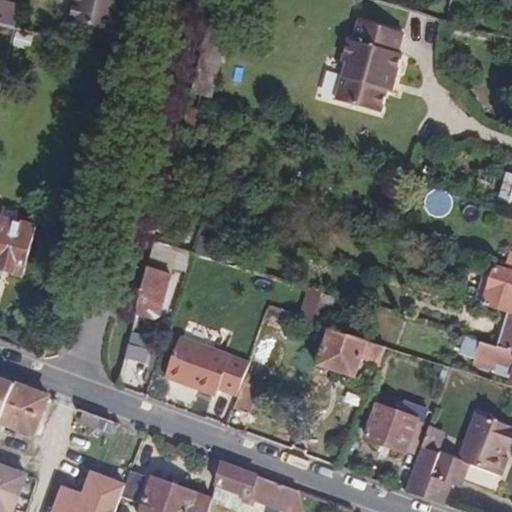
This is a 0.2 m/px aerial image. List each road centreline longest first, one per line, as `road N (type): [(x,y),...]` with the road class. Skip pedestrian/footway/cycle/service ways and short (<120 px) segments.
road 1 (residential): [(182,0),(71,392)]
road 2 (residential): [(390,511),(71,392)]
